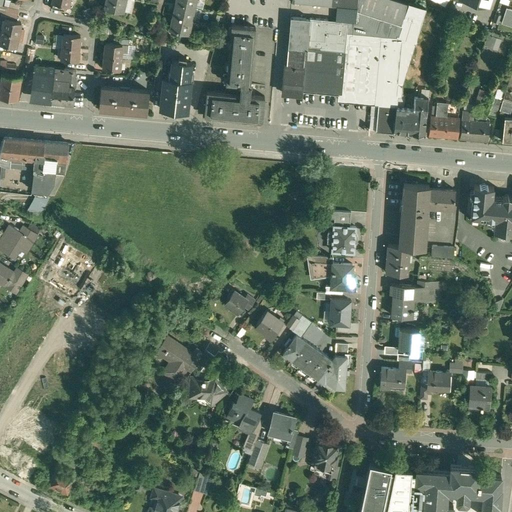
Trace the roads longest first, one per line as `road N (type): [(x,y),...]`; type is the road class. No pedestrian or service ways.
road 1 (tertiary): [(88,125),(380,150)]
road 2 (residential): [(359,431),(380,150)]
road 3 (residential): [(359,431),(217,326)]
road 4 (residential): [(88,125),(94,27),(36,13),(39,0)]
road 5 (residential): [(511,443),(359,431)]
road 6 (tertiary): [(380,150),(511,164)]
road 7 (residential): [(0,426),(48,346),(75,325)]
